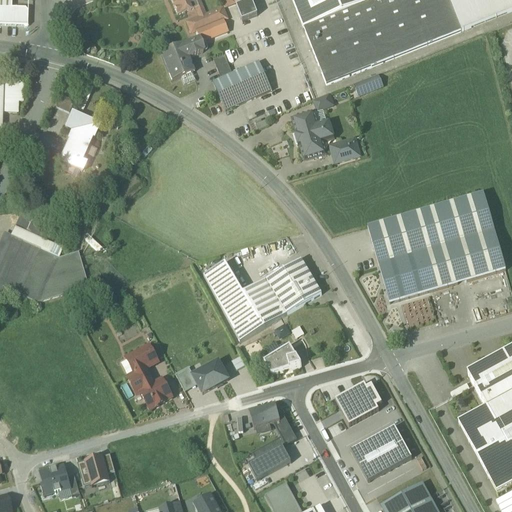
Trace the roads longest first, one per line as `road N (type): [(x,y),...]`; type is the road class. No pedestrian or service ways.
road 1 (tertiary): [(51,54),(143,89),(232,145),(292,202),(388,359)]
road 2 (residential): [(16,464),(388,359)]
road 3 (tertiary): [(388,359),(472,511)]
road 4 (residential): [(0,190),(51,54)]
